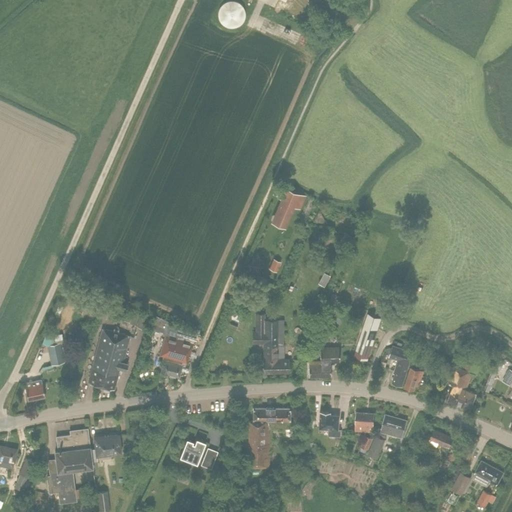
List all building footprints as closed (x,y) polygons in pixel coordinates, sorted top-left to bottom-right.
[(227,27),(231,28),(236,27),(240,24),(243,21),(245,16),(245,12),(243,7),(240,3),(236,1),(231,0),(227,1),(223,3),(219,7),(218,12),(218,16),(219,21),(223,24),(227,27)] [(281,191),(278,196),(282,198),(275,215),(286,219),(290,210),(292,204),(298,207),(303,196),(293,192),(286,189),(285,192),(281,191)] [(281,262),(273,258),(269,268),(276,272),(281,262)] [(136,326),(146,330),(151,315),(140,312),(136,326)] [(288,359),(283,359),(284,346),(282,346),(283,316),(264,316),(264,313),(255,313),(255,331),(252,331),(252,344),(264,344),(264,373),(288,372),(288,359)] [(380,317),(368,313),(354,355),(367,359),(380,317)] [(153,328),(163,332),(167,320),(156,317),(153,328)] [(128,363),(123,362),(130,336),(102,328),(88,382),(114,389),(119,368),(126,370),(128,363)] [(64,363),(59,343),(64,342),(62,333),(53,335),(50,341),(50,345),(46,346),(50,366),(64,363)] [(186,362),(193,343),(165,335),(160,353),(163,354),(161,360),(163,360),(160,372),(167,374),(167,373),(179,376),(182,365),(185,366),(186,362)] [(339,345),(320,346),(320,361),(308,361),(308,376),(331,376),(330,360),(340,360),(339,345)] [(402,384),(409,362),(413,351),(393,345),(389,356),(398,359),(394,370),(396,371),(392,382),(402,384)] [(433,356),(425,354),(422,363),(430,366),(433,356)] [(476,375),(481,363),(467,357),(462,369),(456,366),(449,383),(454,385),(448,400),(470,409),(476,393),(466,389),(472,373),(476,375)] [(419,385),(422,374),(423,370),(411,367),(404,386),(414,390),(416,385),(419,385)] [(511,380),(511,370),(509,368),(502,381),(509,385),(511,380)] [(41,379),(33,381),(24,382),(28,400),(45,397),(41,379)] [(290,428),(290,407),(253,407),(253,421),(249,421),(249,440),(242,440),(242,468),(269,468),(269,444),(269,428),(290,428)] [(318,428),(320,428),(328,429),(327,435),(337,436),(336,438),(339,438),(339,436),(340,429),(337,429),(338,415),(329,414),(329,412),(319,411),(318,428)] [(373,431),(374,413),(356,412),(355,430),(373,431)] [(402,437),(407,420),(385,414),(381,428),(390,431),(389,434),(402,437)] [(92,467),(91,461),(90,449),(87,428),(82,428),(83,433),(56,436),(58,450),(55,451),(56,458),(48,459),(49,472),(72,470),(92,467)] [(286,435),(289,436),(292,435),(292,428),(284,428),(284,430),(286,430),(286,435)] [(449,448),(449,447),(453,437),(434,429),(428,442),(435,445),(425,467),(445,475),(451,463),(438,457),(442,449),(445,450),(446,447),(449,448)] [(95,448),(90,449),(91,461),(97,460),(96,456),(121,452),(118,433),(94,437),(95,448)] [(366,435),(361,447),(367,449),(372,438),(366,435)] [(377,458),(385,440),(376,436),(368,454),(377,458)] [(192,457),(198,460),(205,441),(196,438),(194,443),(192,442),(193,440),(186,438),(179,456),(185,458),(192,457)] [(0,462),(13,465),(16,449),(0,445),(0,462)] [(213,461),(203,457),(200,464),(211,468),(213,461)] [(35,462),(25,458),(19,474),(28,478),(35,462)] [(496,485),(503,472),(481,460),(474,473),(475,474),(474,476),(474,478),(486,484),(488,484),(489,481),(496,485)] [(75,491),(72,470),(49,472),(50,476),(46,476),(48,493),(57,492),(59,503),(77,501),(75,491)] [(462,494),(471,477),(461,471),(451,488),(462,494)] [(436,488),(428,485),(425,492),(433,496),(436,488)] [(100,511),(109,510),(107,490),(97,492),(100,511)] [(485,506),(492,494),(484,490),(477,502),(485,506)]
